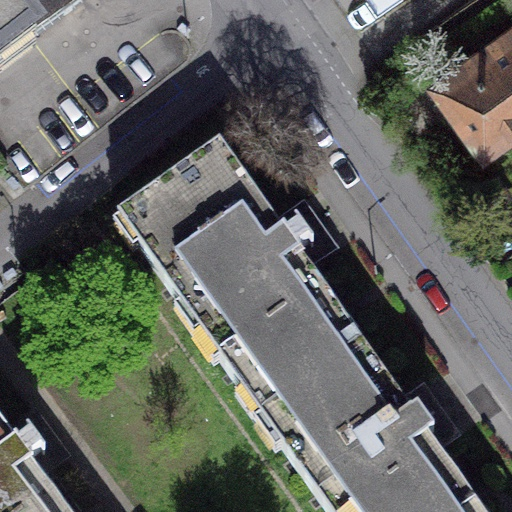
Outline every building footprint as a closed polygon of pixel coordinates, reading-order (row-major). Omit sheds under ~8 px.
[(0,0),(0,60),(82,0),(0,0)] [(511,27),(437,81),(484,146),(511,126),(511,27)] [(218,146),(116,219),(119,223),(124,219),(141,243),(136,246),(180,307),(185,303),(203,328),(198,331),(200,334),(205,331),(224,357),(218,362),(241,393),(246,390),(265,416),(361,348),(331,304),(321,311),(288,266),(326,239),(309,216),(271,243),(237,196),(249,188),(218,146)] [(411,417),(361,348),(265,416),(260,420),(262,422),(268,418),(286,444),(280,448),(326,511),(469,511),(475,508),(425,438),(447,422),(432,402),(411,417)] [(0,511),(46,511),(19,474),(57,446),(41,424),(3,451),(0,446),(0,511)]
